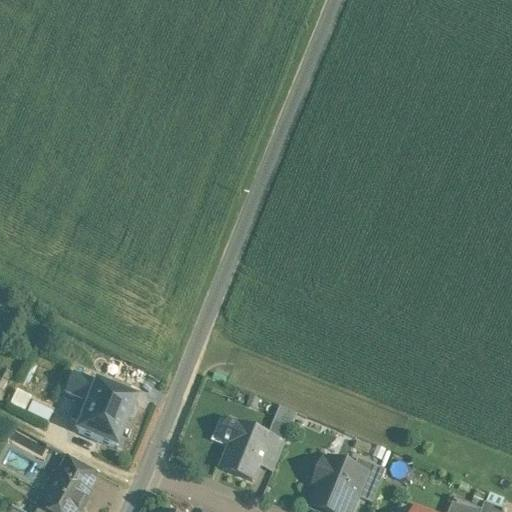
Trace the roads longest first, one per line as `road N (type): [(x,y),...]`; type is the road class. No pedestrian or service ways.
road 1 (unclassified): [(189,380),(341,0)]
road 2 (track): [(142,488),(0,415)]
